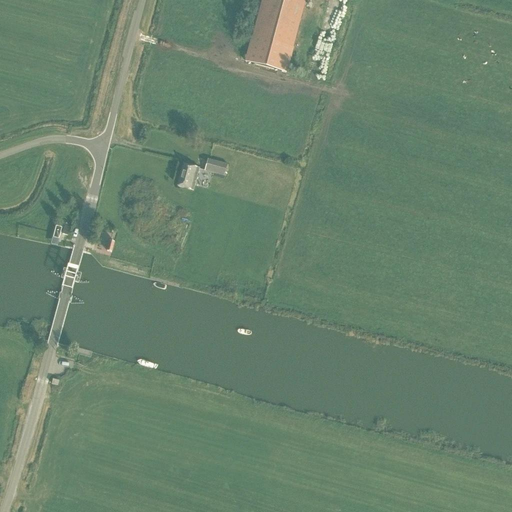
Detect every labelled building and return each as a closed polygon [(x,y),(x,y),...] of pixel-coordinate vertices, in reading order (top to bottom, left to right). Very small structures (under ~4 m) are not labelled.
[(305,0),(262,0),(245,62),(286,73),(305,0)] [(221,154),(219,162),(208,159),(204,170),(224,176),(227,164),(229,156),(221,154)] [(208,199),(214,176),(198,172),(200,168),(184,164),(177,186),(193,190),(194,186),(204,189),(202,197),(208,199)] [(61,228),(56,226),(52,238),(58,239),(61,228)] [(82,273),(63,268),(60,278),(79,283),(82,273)] [(72,296),(60,292),(58,299),(70,303),(72,296)]
